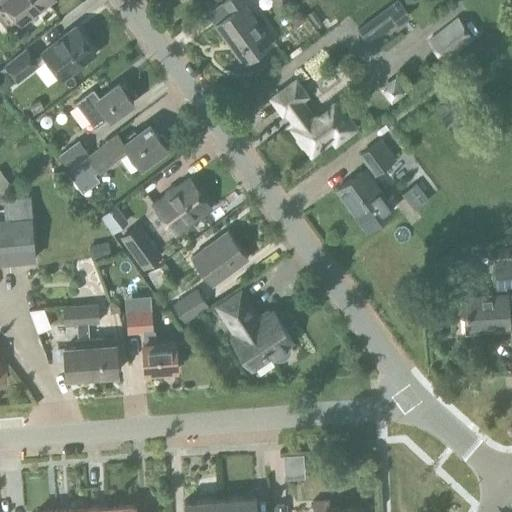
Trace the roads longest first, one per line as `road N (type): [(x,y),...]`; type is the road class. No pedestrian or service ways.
road 1 (tertiary): [(423,410),(124,0)]
road 2 (residential): [(0,439),(423,410)]
